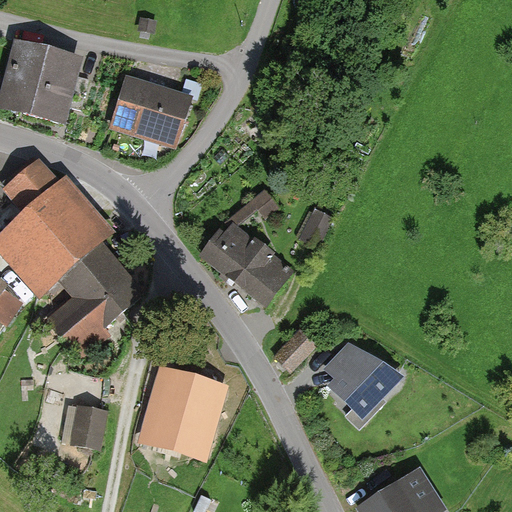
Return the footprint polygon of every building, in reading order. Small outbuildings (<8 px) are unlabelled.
[(0,115),(61,128),(75,65),(9,50),(0,90),(0,115)] [(170,151),(185,100),(121,82),(107,133),(170,151)] [(73,356),(141,301),(34,169),(2,195),(17,213),(0,226),(0,261),(32,301),(47,290),(62,308),(45,322),(73,356)] [(281,211),(265,195),(233,222),(244,236),(281,211)] [(336,226),(314,213),(297,242),(321,254),(336,226)] [(295,277),(230,227),(202,264),(267,315),(295,277)] [(0,301),(8,287),(0,282),(0,301)] [(292,368),(323,345),(310,328),(278,351),(292,368)] [(351,422),(391,375),(361,349),(320,396),(351,422)] [(204,463),(226,390),(166,372),(143,445),(204,463)] [(108,418),(78,413),(71,453),(100,456),(108,418)] [(353,511),(352,511),(443,511),(418,471),(353,511)]
